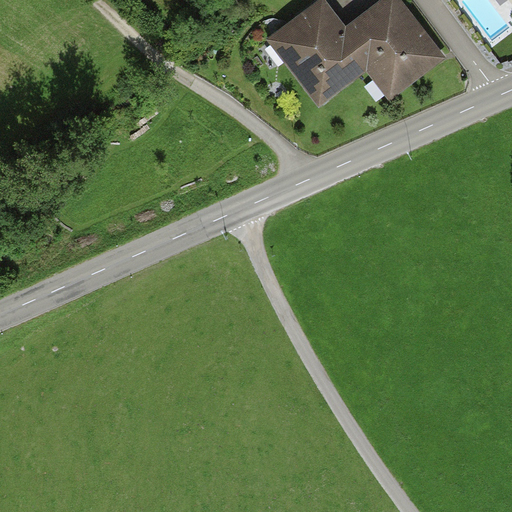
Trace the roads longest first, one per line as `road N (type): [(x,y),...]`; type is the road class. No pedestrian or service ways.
road 1 (tertiary): [(511,92),(0,316)]
road 2 (track): [(411,511),(304,348),(240,211)]
road 3 (track): [(94,0),(282,146),(306,181)]
